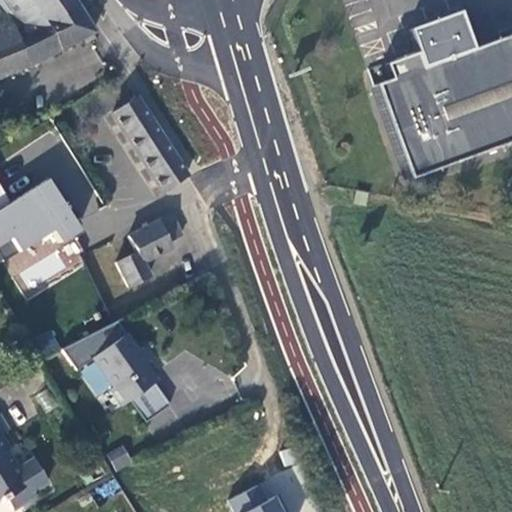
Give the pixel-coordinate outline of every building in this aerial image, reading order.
[(93,33),(74,4),(71,0),(0,0),(0,78),(30,66),(93,33)] [(511,43),(509,35),(470,50),(456,13),(406,31),(413,53),(380,65),(386,79),(370,85),(404,180),(507,143),(511,141),(511,43)] [(163,192),(187,176),(136,98),(112,114),(163,192)] [(76,231),(45,180),(6,204),(0,194),(0,242),(9,237),(17,251),(51,231),(57,242),(76,231)] [(363,193),(351,191),(349,204),(360,206),(363,193)] [(168,243),(181,236),(171,214),(156,221),(157,222),(128,237),(136,253),(116,263),(122,276),(128,287),(149,277),(141,263),(170,248),(168,243)] [(74,370),(125,335),(117,323),(61,351),(74,370)] [(125,335),(92,358),(112,388),(109,391),(121,407),(129,402),(145,424),(169,406),(153,384),(157,381),(125,335)] [(48,389),(35,395),(44,413),(57,406),(48,389)] [(0,417),(0,501),(5,499),(12,510),(33,497),(30,493),(46,483),(31,458),(15,469),(4,451),(8,449),(0,436),(0,435),(8,430),(0,417)] [(115,471),(132,462),(123,444),(106,453),(115,471)] [(267,501),(258,486),(228,501),(234,511),(287,511),(277,495),(267,501)]
